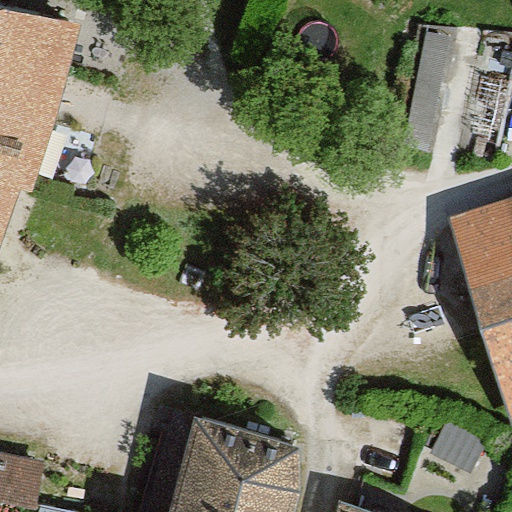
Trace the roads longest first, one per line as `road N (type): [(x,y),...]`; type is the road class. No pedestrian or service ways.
road 1 (track): [(511,169),(480,176),(400,229),(395,359),(0,376)]
road 2 (track): [(318,511),(341,362)]
